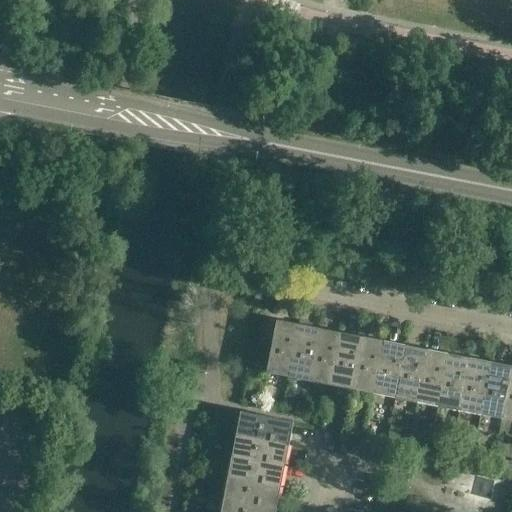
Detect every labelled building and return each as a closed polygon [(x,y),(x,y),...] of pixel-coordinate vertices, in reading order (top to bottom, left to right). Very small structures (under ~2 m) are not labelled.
[(290,374),(299,327),(277,322),(268,370),(290,374)] [(321,331),(299,327),(290,374),(311,378),(321,331)] [(332,382),(341,335),(321,331),(311,378),(332,382)] [(354,387),(363,339),(341,335),(332,382),(354,387)] [(375,391),(384,343),(363,339),(354,387),(375,391)] [(397,395),(406,348),(384,343),(375,391),(397,395)] [(427,352),(406,348),(397,395),(418,399),(427,352)] [(448,356),(427,352),(418,399),(439,403),(448,356)] [(469,360),(448,356),(439,403),(460,408),(469,360)] [(491,364),(469,360),(460,408),(482,412),(491,364)] [(503,416),(511,369),(511,368),(491,364),(482,412),(503,416)] [(511,417),(511,369),(503,416),(511,417)] [(297,401),(296,409),(304,410),(305,402),(297,401)] [(241,437),(289,447),(293,424),(246,415),(241,437)] [(388,436),(386,447),(397,450),(399,439),(388,436)] [(289,447),(241,437),(237,459),(285,468),(289,447)] [(285,468),(237,459),(233,480),(281,489),(285,468)] [(233,480),(229,501),(276,511),(281,489),(233,480)] [(276,511),(229,501),(226,511),(276,511)]
